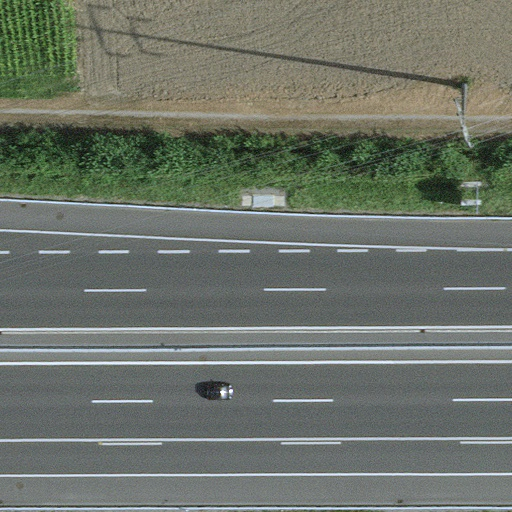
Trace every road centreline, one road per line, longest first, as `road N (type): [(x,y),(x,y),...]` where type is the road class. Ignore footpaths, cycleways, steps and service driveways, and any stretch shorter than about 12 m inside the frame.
road 1 (track): [(0,117),(511,122)]
road 2 (motorway): [(511,289),(0,291)]
road 3 (motorway): [(0,401),(511,399)]
